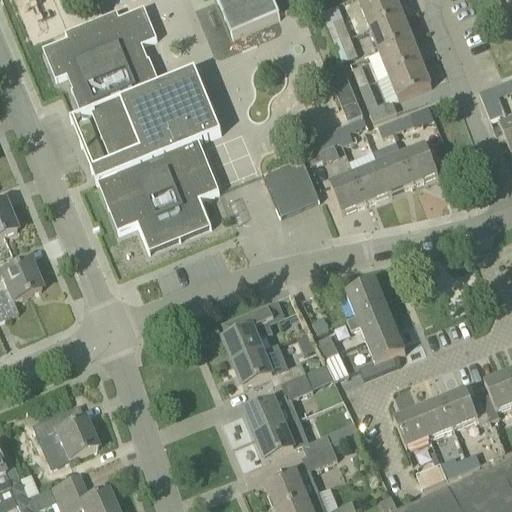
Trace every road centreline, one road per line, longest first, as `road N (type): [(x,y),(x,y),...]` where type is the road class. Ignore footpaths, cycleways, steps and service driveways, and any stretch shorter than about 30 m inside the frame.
road 1 (residential): [(106,333),(200,297),(471,230)]
road 2 (residential): [(106,333),(0,65)]
road 3 (residential): [(511,335),(361,396),(395,478)]
road 4 (residential): [(508,217),(436,15),(438,0)]
road 5 (residential): [(163,511),(106,333)]
